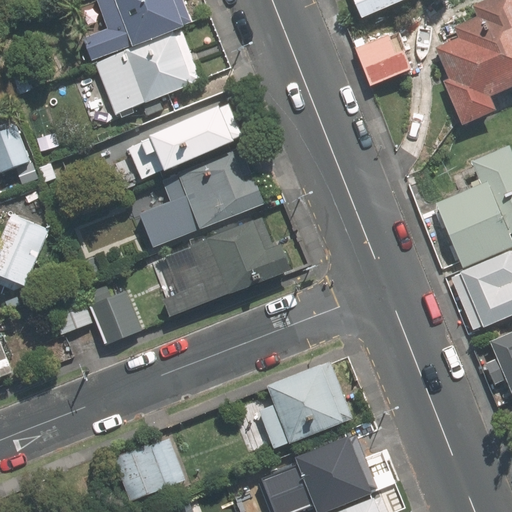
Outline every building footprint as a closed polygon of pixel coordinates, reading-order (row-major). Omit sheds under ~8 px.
[(86,35),(95,60),(115,115),(205,83),(185,27),(197,23),(188,0),(100,0),(110,26),(86,35)] [(359,0),(366,17),(408,0),(359,0)] [(450,78),(468,122),(503,108),(497,94),(511,88),(511,0),(485,0),(479,3),(484,15),(460,25),(464,36),(441,46),(453,77),(450,78)] [(361,45),(375,81),(415,65),(407,44),(398,48),(392,33),(361,45)] [(251,137),(237,102),(133,146),(146,178),(251,137)] [(37,160),(22,120),(0,128),(0,161),(4,172),(37,160)] [(511,146),(477,160),(487,183),(440,202),(441,206),(436,208),(444,229),(450,226),(456,241),(450,243),(458,261),(463,258),(465,266),(511,246),(511,146)] [(258,181),(246,149),(185,174),(168,181),(182,214),(188,211),(193,225),(204,220),(207,230),(274,204),(264,179),(258,181)] [(15,205),(5,226),(11,229),(0,253),(0,265),(7,269),(5,274),(32,286),(60,225),(15,205)] [(192,291),(169,300),(175,317),(300,267),(290,244),(280,248),(268,219),(195,248),(201,266),(185,273),(192,291)] [(511,257),(457,279),(479,332),(490,328),(491,331),(511,322),(511,257)] [(82,284),(51,295),(65,335),(96,324),(82,284)] [(95,306),(110,343),(146,329),(130,292),(95,306)] [(511,336),(497,343),(504,359),(492,364),(501,385),(511,380),(511,336)] [(297,446),(359,422),(335,363),(274,388),(282,406),(265,412),(280,450),(296,444),(297,446)] [(321,511),(382,486),(358,428),(297,452),(300,458),(271,470),(284,503),(313,491),(321,511)] [(175,438),(150,447),(167,491),(191,481),(175,438)] [(166,491),(149,447),(119,459),(136,503),(166,491)] [(229,484),(235,498),(257,489),(252,474),(229,484)] [(380,511),(374,495),(330,511),(380,511)]
